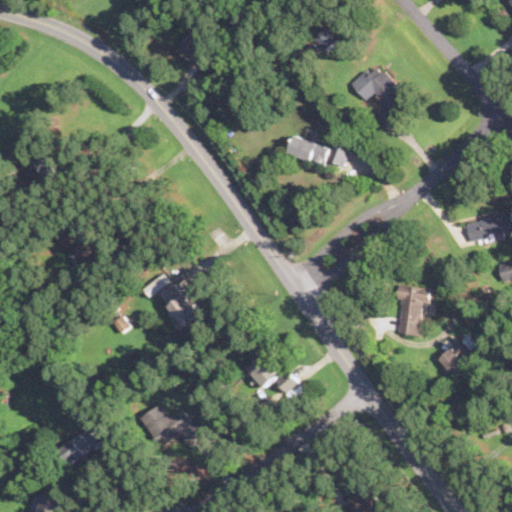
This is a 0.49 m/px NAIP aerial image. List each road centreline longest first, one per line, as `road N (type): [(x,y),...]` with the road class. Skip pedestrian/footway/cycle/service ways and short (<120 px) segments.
road 1 (secondary): [(0,9),(79,37),(157,100),(459,511)]
road 2 (residential): [(298,286),(504,115)]
road 3 (residential): [(369,392),(196,511)]
road 4 (residential): [(511,121),(402,0)]
